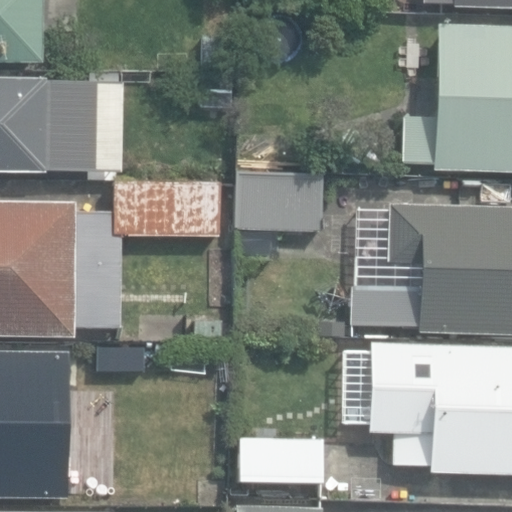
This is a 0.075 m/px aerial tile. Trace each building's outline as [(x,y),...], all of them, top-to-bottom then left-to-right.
[(0,0),(0,61),(41,62),(41,0),(0,0)] [(511,29),(435,27),(433,119),(402,118),(401,164),(432,165),(432,172),(511,173),(511,29)] [(203,38),(203,72),(235,72),(235,38),(203,38)] [(194,112),(233,113),(234,78),(196,77),(194,112)] [(0,174),(45,175),(45,169),(61,169),(62,86),(46,85),(46,79),(0,78),(0,174)] [(237,174),(285,175),(285,130),(238,129),(237,174)] [(235,260),(265,260),(265,233),(320,234),(321,178),(236,176),(235,260)] [(113,232),(217,234),(218,181),(113,179),(113,232)] [(71,198),(0,198),(0,337),(71,340),(70,325),(103,324),(102,208),(71,208),(71,198)] [(415,331),(511,333),(511,206),(386,203),(384,263),(387,263),(386,299),(352,298),(351,327),(387,328),(387,325),(415,326),(415,331)] [(293,320),(293,291),(253,291),(252,320),(293,320)] [(189,319),(190,339),(225,337),(224,318),(189,319)] [(511,345),(370,342),(367,433),(392,434),(391,463),(426,464),(426,475),(511,477),(511,345)] [(0,497),(67,498),(67,440),(81,440),(82,400),(81,399),(68,399),(68,374),(68,352),(0,351),(0,497)] [(238,481),(321,481),(321,437),(239,436),(238,481)] [(86,504),(129,505),(130,464),(87,463),(86,504)]
